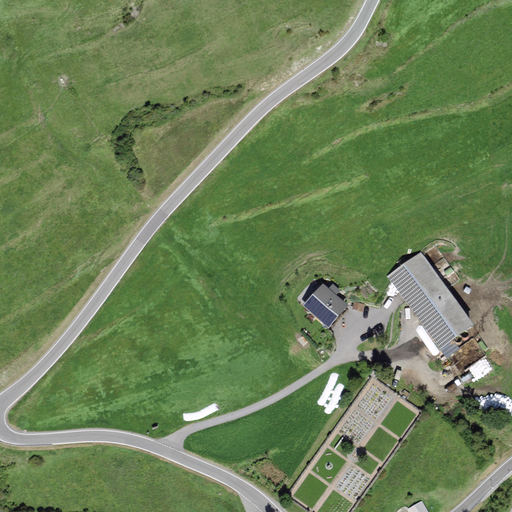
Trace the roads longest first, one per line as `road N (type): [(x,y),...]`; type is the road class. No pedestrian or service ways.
road 1 (tertiary): [(0,401),(66,338),(230,133),(332,56),(370,0)]
road 2 (tertiary): [(269,511),(233,482),(130,439),(16,438),(0,431)]
